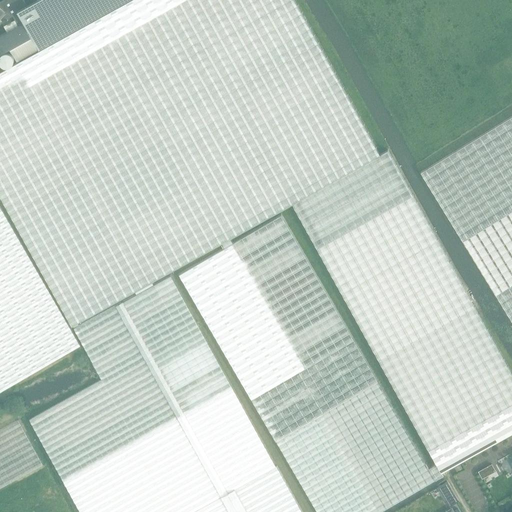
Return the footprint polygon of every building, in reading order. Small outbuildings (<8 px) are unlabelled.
[(0,0),(0,17),(5,22),(9,17),(12,14),(12,15),(18,11),(23,9),(24,8),(22,5),(24,2),(23,0),(0,0)] [(0,194),(44,274),(72,326),(135,291),(137,294),(74,329),(101,379),(30,418),(76,503),(80,511),(302,511),(276,466),(193,316),(170,275),(154,284),(153,281),(223,243),(231,238),(282,210),(288,207),(293,204),(429,450),(511,403),(511,373),(389,150),(380,155),(295,0),(38,0),(24,8),(23,9),(18,11),(12,15),(15,20),(18,25),(7,32),(0,35),(0,194)] [(511,115),(420,172),(511,321),(511,115)] [(0,511),(0,389),(80,345),(42,279),(0,204),(0,511)] [(225,247),(179,273),(180,275),(217,340),(281,450),(316,511),(379,511),(436,479),(443,475),(442,472),(436,463),(429,467),(397,412),(335,305),(281,213),(233,242),(231,238),(223,243),(225,247)] [(511,403),(429,450),(436,463),(442,472),(511,433),(511,403)] [(0,488),(43,464),(18,419),(0,428),(0,488)] [(492,463),(478,471),(482,479),(496,471),(492,463)] [(454,495),(446,500),(450,507),(458,502),(454,495)]
